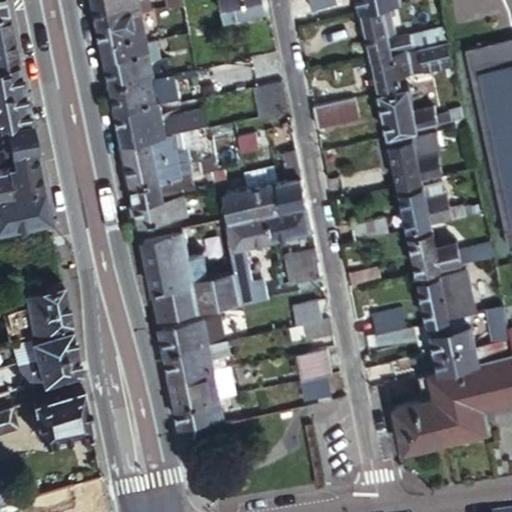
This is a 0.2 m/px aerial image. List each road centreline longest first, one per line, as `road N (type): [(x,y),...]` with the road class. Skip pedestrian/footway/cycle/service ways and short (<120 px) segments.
road 1 (secondary): [(175,511),(159,394),(69,0)]
road 2 (residential): [(382,511),(348,388),(276,0)]
road 3 (secondary): [(32,0),(132,511)]
road 4 (residential): [(382,511),(511,492)]
